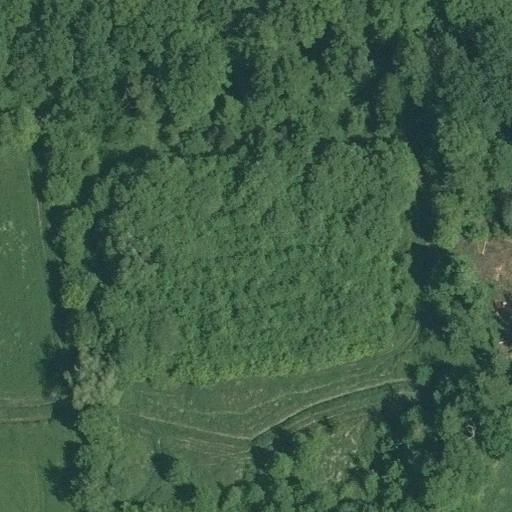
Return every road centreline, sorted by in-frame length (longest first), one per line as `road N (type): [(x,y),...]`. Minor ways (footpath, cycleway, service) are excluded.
road 1 (track): [(295,83),(110,130),(83,176),(67,232),(93,452),(185,489)]
road 2 (track): [(295,83),(511,36)]
